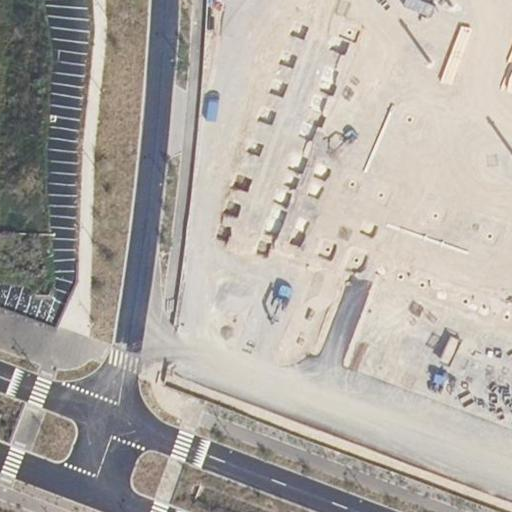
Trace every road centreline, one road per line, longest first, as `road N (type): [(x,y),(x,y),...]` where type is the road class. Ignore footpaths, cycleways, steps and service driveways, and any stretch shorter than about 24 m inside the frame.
road 1 (unclassified): [(362,511),(0,375)]
road 2 (unclassified): [(0,456),(145,511)]
